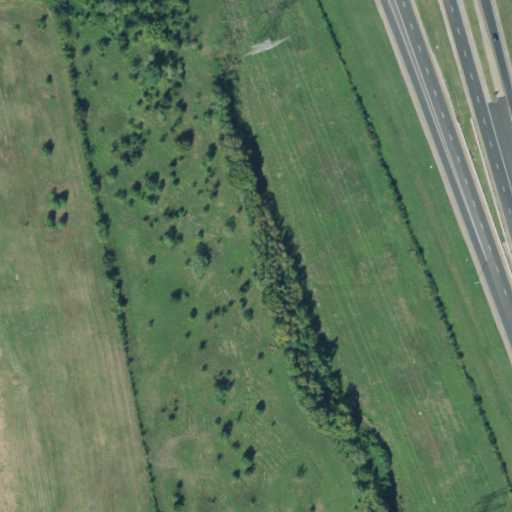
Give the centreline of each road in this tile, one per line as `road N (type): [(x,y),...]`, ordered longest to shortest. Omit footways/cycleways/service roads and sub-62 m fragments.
road 1 (motorway): [(383,0),(511,336)]
road 2 (motorway): [(402,0),(511,309)]
road 3 (motorway): [(511,215),(448,0)]
